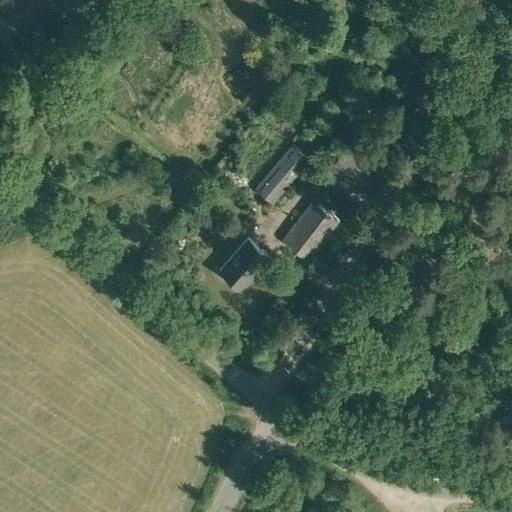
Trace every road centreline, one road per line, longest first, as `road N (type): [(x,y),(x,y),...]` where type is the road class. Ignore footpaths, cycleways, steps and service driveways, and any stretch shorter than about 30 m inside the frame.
road 1 (track): [(258,396),(511,12)]
road 2 (unclassified): [(281,418),(0,176)]
road 3 (unclassified): [(511,492),(425,488),(334,452),(281,418)]
